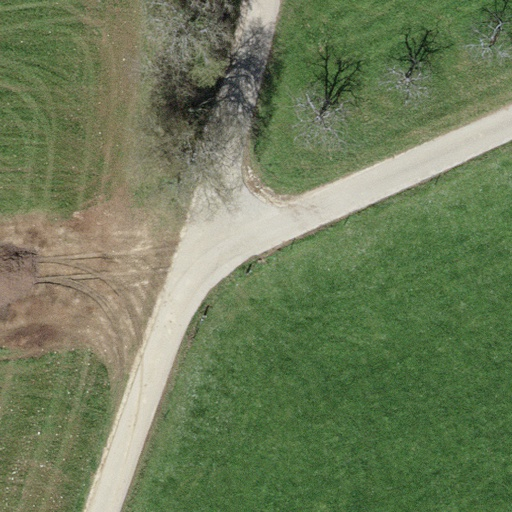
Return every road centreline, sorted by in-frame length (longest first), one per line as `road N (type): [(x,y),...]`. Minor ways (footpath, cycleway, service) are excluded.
road 1 (track): [(258,0),(205,231),(103,511)]
road 2 (track): [(205,231),(511,98)]
